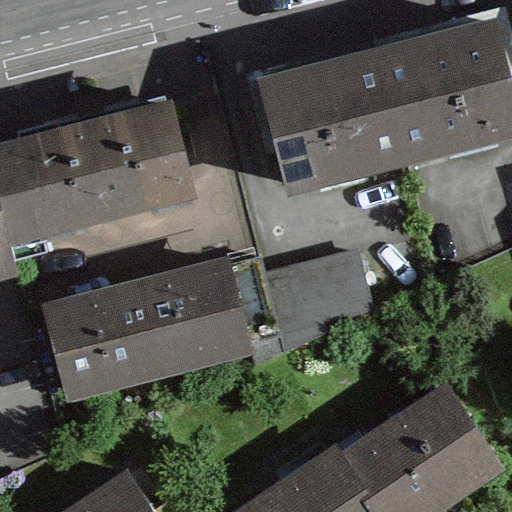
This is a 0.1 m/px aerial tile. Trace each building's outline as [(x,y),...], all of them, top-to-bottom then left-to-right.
[(442,143),(511,125),(511,81),(497,21),(380,50),(405,144),(440,135),(442,143)] [(405,144),(380,50),(264,80),(290,182),(371,162),(369,154),(405,144)] [(43,222),(192,184),(172,103),(19,143),(39,223),(43,222)] [(19,143),(0,147),(0,260),(50,248),(43,222),(39,223),(19,143)] [(286,350),(374,311),(360,252),(266,276),(286,350)] [(49,310),(69,388),(252,340),(258,363),(286,350),(266,276),(261,255),(49,310)] [(419,511),(498,458),(449,387),(347,457),(341,448),(248,511),(419,511)] [(155,511),(130,475),(74,511),(155,511)]
